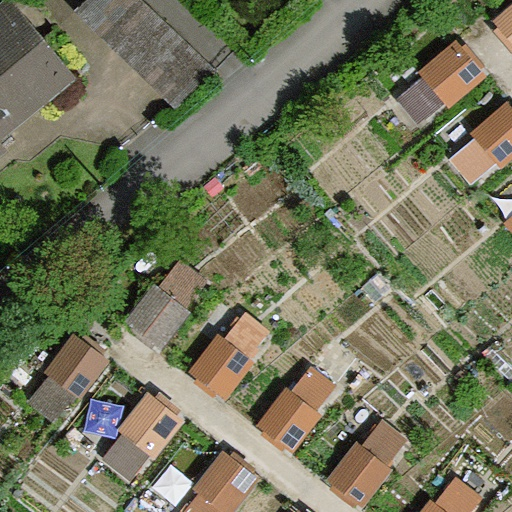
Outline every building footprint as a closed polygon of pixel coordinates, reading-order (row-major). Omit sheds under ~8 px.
[(215,69),(143,0),(86,0),(77,9),(175,108),(215,69)] [(10,1),(0,9),(0,155),(6,150),(0,142),(0,138),(73,79),(10,1)] [(462,34),(411,98),(443,123),(494,59),(462,34)] [(511,103),(460,154),(487,182),(511,158),(511,103)] [(89,327),(40,396),(74,419),(123,350),(89,327)] [(311,356),(273,428),(311,448),(349,376),(311,356)] [(390,410),(344,475),(376,498),(422,433),(390,410)] [(186,511),(240,511),(273,465),(237,440),(187,511),(186,511)] [(428,511),(483,511),(499,494),(470,467),(428,511)] [(328,511),(308,501),(301,511),(328,511)]
